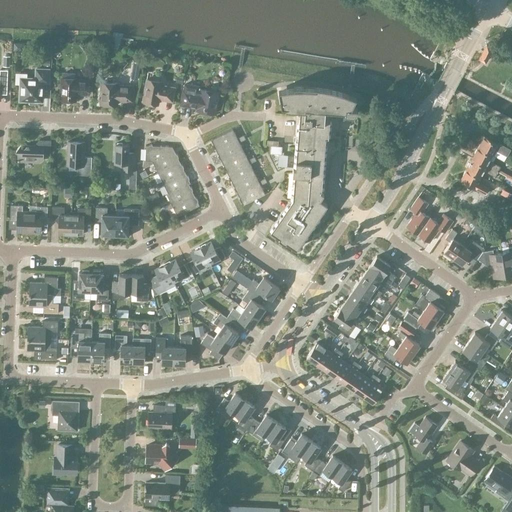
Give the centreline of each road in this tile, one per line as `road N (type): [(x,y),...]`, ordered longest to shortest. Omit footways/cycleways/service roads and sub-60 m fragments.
road 1 (residential): [(131,401),(127,507),(91,506),(96,383)]
road 2 (residential): [(12,250),(130,254),(222,209)]
road 3 (residential): [(248,369),(355,450),(365,511)]
road 4 (residential): [(186,137),(115,120),(0,115)]
road 5 (secondary): [(402,170),(486,10)]
road 6 (residential): [(7,380),(12,250)]
road 7 (residential): [(475,295),(368,223)]
road 8 (residential): [(412,387),(511,453)]
